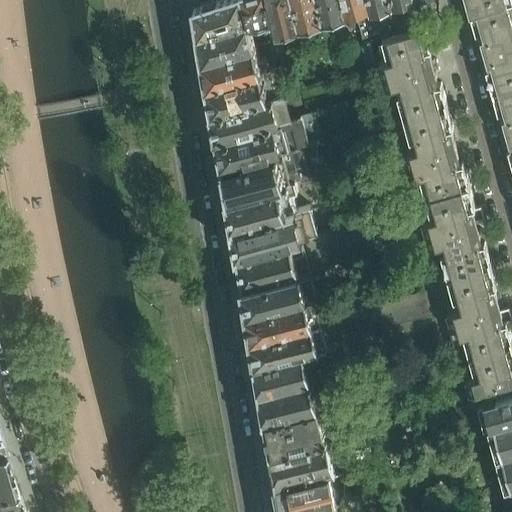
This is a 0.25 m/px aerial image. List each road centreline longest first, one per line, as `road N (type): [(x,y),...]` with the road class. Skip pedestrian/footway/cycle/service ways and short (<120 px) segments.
road 1 (tertiary): [(245,511),(154,0)]
road 2 (tertiary): [(0,275),(64,511)]
road 3 (residential): [(459,0),(457,38),(511,233)]
